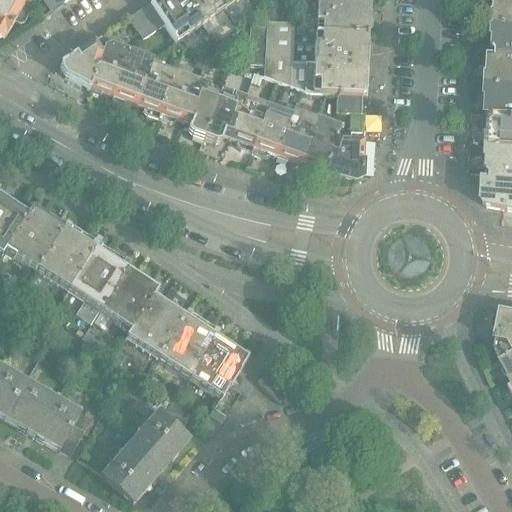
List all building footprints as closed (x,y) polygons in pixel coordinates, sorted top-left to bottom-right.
[(21,12),(23,8),(8,0),(0,0),(0,40),(2,40),(4,42),(14,24),(19,27),(24,25),(27,19),(26,15),(21,12)] [(40,0),(50,13),(62,5),(58,0),(40,0)] [(225,11),(217,0),(159,0),(150,7),(164,28),(176,45),(225,11)] [(241,0),(217,0),(225,11),(241,0)] [(365,6),(365,0),(316,0),(315,37),(363,39),(365,15),(369,13),(369,10),(369,8),(365,6)] [(511,29),(511,0),(495,0),(495,15),(492,17),(492,22),(495,25),(494,28),(511,29)] [(154,35),(164,28),(150,7),(139,14),(154,35)] [(263,13),(262,25),(275,25),(276,14),(263,13)] [(143,43),(154,35),(139,14),(128,22),(143,43)] [(208,23),(202,28),(207,35),(213,31),(208,23)] [(294,26),(280,26),(275,25),(262,25),(261,31),(249,30),(246,68),(264,69),(264,81),(306,97),(335,99),(360,100),(362,74),(365,72),(366,70),(292,66),(294,36),(294,26)] [(511,90),(511,29),(494,28),(494,30),(491,32),(491,37),(494,40),(493,61),(489,60),(488,78),(486,80),(485,86),(487,88),(487,89),(511,90)] [(362,67),(363,48),(363,39),(315,37),(294,36),(292,66),(366,70),(366,69),(362,67)] [(105,49),(110,46),(105,37),(60,68),(61,73),(65,80),(90,92),(105,49)] [(115,96),(130,53),(110,46),(105,49),(90,92),(101,96),(107,93),(115,96)] [(135,109),(150,66),(152,61),(130,53),(115,96),(122,99),(125,105),(135,109)] [(192,70),(200,74),(205,62),(205,61),(197,58),(192,70)] [(205,62),(200,74),(207,76),(211,64),(205,62)] [(155,122),(173,74),(150,66),(135,109),(141,111),(141,113),(144,118),(155,122)] [(181,126),(197,83),(173,74),(155,122),(167,126),(173,126),(173,123),(181,126)] [(258,89),(261,81),(252,77),(249,86),(258,89)] [(201,143),(220,92),(197,83),(181,126),(189,129),(187,134),(191,139),(201,143)] [(511,152),(511,90),(487,89),(487,91),(485,93),(485,99),(487,101),(486,114),(490,114),(489,139),(486,142),(486,146),(488,149),(488,151),(511,152)] [(227,144),(244,100),(220,92),(201,143),(211,147),(218,145),(220,141),(227,144)] [(359,117),(360,100),(335,99),(334,115),(359,117)] [(262,121),(267,109),(244,100),(227,144),(236,147),(235,148),(239,152),(250,156),(262,121)] [(291,118),(279,113),(267,109),(262,121),(250,156),(261,161),(267,159),(268,157),(276,160),(291,118)] [(301,165),(317,121),(293,112),(291,118),(276,160),(287,164),(293,163),(294,162),(301,165)] [(322,177),(339,130),(317,121),(301,165),(307,167),(308,169),(311,173),(322,177)] [(348,137),(349,130),(340,128),(339,130),(322,177),(352,185),(360,182),(362,137),(348,137)] [(511,213),(511,152),(488,151),(488,152),(485,155),(485,160),(488,163),(486,184),(484,184),(483,204),(485,208),(511,213)] [(29,215),(21,210),(0,195),(0,259),(4,253),(29,215)] [(36,274),(65,229),(34,208),(29,215),(4,253),(36,274)] [(66,294),(96,249),(65,229),(36,274),(66,294)] [(127,269),(101,252),(96,249),(66,294),(97,315),(127,269)] [(159,290),(131,272),(127,269),(97,315),(129,336),(154,297),(159,290)] [(18,302),(22,295),(12,289),(8,296),(18,302)] [(156,363),(186,317),(154,297),(129,336),(125,342),(156,363)] [(37,314),(31,324),(51,337),(58,327),(37,314)] [(217,338),(208,332),(186,317),(156,363),(187,383),(217,338)] [(511,319),(502,318),(499,317),(497,318),(495,319),(493,321),(492,323),(492,325),(492,328),(493,330),(495,332),(497,333),(493,352),(500,363),(511,355),(511,319)] [(82,339),(80,341),(91,348),(92,346),(96,340),(86,333),(82,339)] [(248,358),(225,343),(217,338),(187,383),(219,403),(204,425),(216,433),(238,398),(228,392),(240,375),(238,374),(248,358)] [(511,355),(500,363),(501,365),(500,369),(503,375),(508,377),(511,383),(511,382),(511,355)] [(145,375),(141,372),(136,374),(133,378),(141,382),(145,375)] [(291,394),(269,373),(268,372),(256,385),(280,407),(291,394)] [(0,421),(2,422),(22,387),(0,374),(0,421)] [(77,419),(53,405),(22,387),(2,422),(57,454),(71,429),(77,419)] [(169,389),(162,398),(170,404),(177,394),(169,389)] [(167,407),(159,416),(177,432),(185,423),(167,407)] [(132,506),(188,442),(177,432),(159,416),(158,416),(102,479),(132,506)] [(68,459),(82,435),(71,429),(57,454),(58,453),(68,459)]
